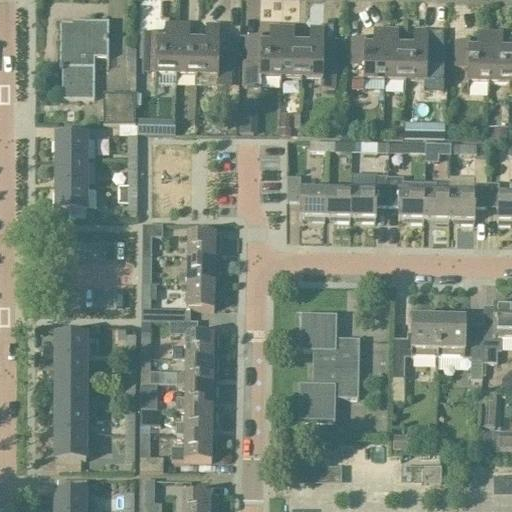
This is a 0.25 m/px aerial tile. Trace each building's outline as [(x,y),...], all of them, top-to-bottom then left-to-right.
[(107,62),(107,26),(86,26),(86,28),(59,27),(59,70),(57,70),(57,75),(61,75),(61,103),(93,104),(93,71),(92,71),(92,62),(107,62)] [(143,37),(142,62),(155,62),(154,79),(154,91),(175,92),(176,80),(177,27),(165,27),(164,43),(156,43),(156,37),(143,37)] [(177,27),(176,80),(196,80),(197,44),(188,44),(188,28),(177,27)] [(197,44),(196,80),(216,81),(216,90),(229,90),(230,64),(217,64),(218,29),(205,28),(205,45),(197,44)] [(259,82),(280,82),(282,30),(269,30),(269,46),(261,46),(261,40),(247,40),(246,65),(242,65),(242,91),(259,91),(259,82)] [(282,30),(280,82),(300,83),(301,47),(292,47),(293,30),(282,30)] [(310,47),(301,47),(300,83),(320,83),(320,92),(334,92),(334,67),(335,43),(322,42),(322,31),(310,31),(310,47)] [(351,42),(350,67),(364,68),(363,81),(363,84),(363,93),(363,95),(384,95),(384,85),(385,33),(373,32),(373,49),(365,48),(365,42),(351,42)] [(404,86),(405,50),(396,49),(397,33),(385,33),(384,85),(404,86)] [(405,50),(404,86),(424,86),(424,95),(442,95),(444,34),(413,33),(413,50),(405,50)] [(488,88),(489,35),(477,35),(477,51),(468,51),(468,45),(455,45),(454,70),(467,71),(467,87),(488,88)] [(489,35),(488,88),(508,88),(509,52),(500,52),(501,36),(489,35)] [(118,129),(118,130),(137,130),(137,129),(134,129),(134,97),(135,97),(135,54),(125,54),(125,66),(127,66),(127,81),(131,97),(102,97),(102,129),(118,129)] [(351,81),(351,93),(363,93),(363,84),(363,81),(351,81)] [(279,140),(290,140),(290,132),(289,132),(289,118),(281,118),(281,132),(279,132),(279,140)] [(138,140),(156,140),(156,124),(138,124),(138,140)] [(237,140),(254,140),(254,129),(237,129),(237,140)] [(444,145),(445,129),(433,129),(433,144),(444,145)] [(390,144),(403,144),(403,132),(394,132),(390,135),(390,144)] [(487,132),(486,143),(506,143),(506,132),(487,132)] [(55,165),(86,165),(86,140),(55,140),(55,165)] [(127,140),(127,159),(137,159),(137,140),(127,140)] [(309,155),(325,155),(325,146),(309,146),(309,155)] [(334,146),(334,156),(351,156),(351,147),(334,146)] [(360,147),(360,156),(387,157),(388,148),(360,147)] [(408,158),(424,158),(425,148),(408,148),(408,158)] [(424,158),(424,167),(437,167),(437,159),(437,149),(425,148),(424,158)] [(459,149),(459,159),(475,159),(475,149),(459,149)] [(55,165),(55,190),(86,190),(86,165),(55,165)] [(127,165),(126,182),(137,182),(137,165),(127,165)] [(323,222),(324,222),(325,194),(299,194),(299,182),(286,181),(286,206),(299,206),(298,221),(311,221),(310,226),(323,226),(323,222)] [(375,210),(387,211),(387,181),(375,181),(375,195),(350,195),(349,222),(361,222),(361,227),(374,227),(374,223),(375,223),(375,210)] [(387,181),(387,211),(397,211),(397,223),(409,223),(409,228),(422,228),(422,224),(423,224),(424,187),(402,187),(402,182),(387,181)] [(448,224),(449,197),(435,197),(435,187),(424,187),(423,224),(435,224),(434,228),(447,229),(447,224),(448,224)] [(486,187),(473,187),(474,197),(449,197),(448,224),(460,224),(460,229),(472,229),(472,225),(473,225),(474,211),(485,212),(486,187)] [(510,230),(510,226),(511,225),(511,190),(511,191),(511,198),(497,198),(498,188),(486,187),(485,212),(496,212),(496,225),(497,225),(497,230),(510,230)] [(86,190),(55,190),(55,216),(86,216),(86,190)] [(137,190),(126,190),(118,190),(118,208),(126,208),(126,216),(137,216),(137,190)] [(325,194),(324,222),(336,222),(336,226),(348,227),(349,222),(350,195),(325,194)] [(141,262),(151,263),(151,241),(161,241),(162,229),(141,229),(141,262)] [(186,263),(214,264),(214,252),(219,252),(219,239),(214,239),(214,238),(187,238),(186,263)] [(141,288),(150,288),(151,263),(141,262),(141,288)] [(186,289),(213,289),(214,277),(218,277),(218,264),(214,264),(186,263),(186,278),(177,277),(177,288),(186,289)] [(150,314),(150,288),(141,288),(140,326),(162,326),(162,314),(150,314)] [(186,289),(186,315),(213,315),(213,302),(218,302),(218,290),(213,289),(186,289)] [(482,330),(482,349),(481,368),(496,368),(496,356),(500,356),(500,355),(500,343),(511,343),(511,310),(493,310),(493,331),(482,330)] [(357,403),(358,344),(335,343),(336,320),(296,319),(295,355),(312,356),(312,389),(298,389),(297,429),(333,429),(334,403),(357,403)] [(404,361),(437,362),(438,322),(411,321),(411,348),(392,347),(391,383),(403,383),(404,361)] [(481,380),(481,368),(482,349),(463,349),(464,322),(438,322),(437,362),(470,363),(469,384),(481,385),(481,380)] [(169,326),(168,338),(185,339),(185,352),(172,351),(171,364),(185,364),(212,365),(212,353),(217,353),(217,340),(212,340),(212,339),(196,339),(196,327),(191,327),(190,327),(169,326)] [(54,365),(85,365),(85,339),(54,339),(54,365)] [(125,339),(125,357),(135,357),(136,340),(125,339)] [(140,339),(140,363),(150,364),(150,340),(140,339)] [(140,389),(150,389),(150,364),(140,363),(140,389)] [(175,378),(175,389),(184,389),(212,390),(212,378),(216,378),(216,365),(212,365),(185,364),(184,378),(175,378)] [(54,390),(85,390),(85,365),(54,365),(54,390)] [(125,365),(125,382),(135,382),(135,365),(125,365)] [(165,389),(175,389),(175,378),(165,377),(165,389)] [(140,389),(140,414),(149,414),(150,389),(140,389)] [(184,415),(211,415),(211,403),(216,403),(216,390),(212,390),(184,389),(184,403),(175,403),(175,415),(184,415)] [(54,390),(54,414),(85,414),(85,390),(54,390)] [(125,390),(124,407),(135,407),(135,390),(125,390)] [(482,394),(480,430),(494,430),(496,394),(482,394)] [(85,414),(54,414),(54,439),(85,439),(85,414)] [(140,414),(139,430),(149,430),(159,430),(160,414),(155,414),(149,414),(140,414)] [(124,415),(124,431),(134,431),(135,415),(124,415)] [(211,415),(184,415),(184,428),(174,428),(174,440),(183,440),(211,440),(211,429),(215,429),(216,416),(211,416),(211,415)] [(511,436),(498,436),(498,453),(511,453),(511,436)] [(493,438),(481,437),(480,455),(492,456),(493,438)] [(85,439),(54,439),(54,465),(85,465),(85,439)] [(124,439),(124,456),(134,456),(134,439),(124,439)] [(149,439),(139,439),(139,476),(162,477),(162,463),(149,462),(149,439)] [(211,440),(183,440),(183,452),(170,452),(170,466),(210,466),(211,454),(215,454),(215,441),(211,441),(211,440)] [(393,440),(393,453),(406,453),(406,440),(393,440)] [(469,444),(469,454),(478,454),(478,444),(469,444)] [(290,471),(290,487),(340,487),(339,471),(290,471)] [(440,471),(400,471),(400,487),(440,487),(440,471)] [(54,497),(53,511),(84,511),(85,485),(57,485),(57,497),(54,497)] [(123,511),(133,511),(134,497),(124,497),(123,511)] [(182,498),(182,511),(213,511),(214,498),(182,498)]
